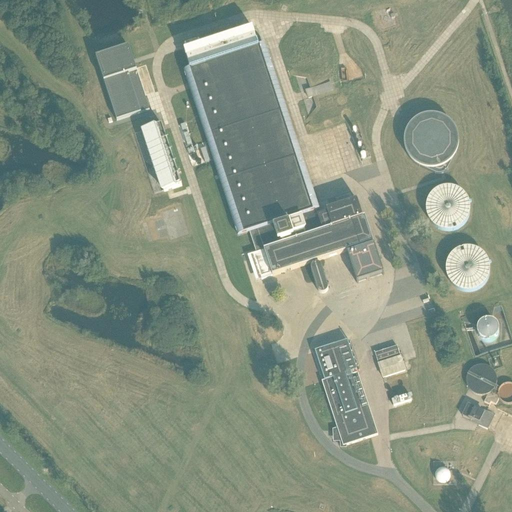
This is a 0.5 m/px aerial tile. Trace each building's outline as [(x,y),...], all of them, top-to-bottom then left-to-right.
[(261,280),(373,243),(365,218),(363,219),(357,201),(326,211),(327,213),(318,216),(316,211),(317,211),(263,47),(187,72),(241,236),(249,233),(256,253),(253,255),(261,280)] [(148,111),(127,50),(97,61),(117,121),(148,111)] [(339,81),(346,80),(346,69),(338,69),(339,81)] [(306,98),(331,90),(329,83),(304,91),(306,98)] [(183,188),(162,125),(142,131),(164,195),(183,188)] [(369,164),(365,165),(369,186),(374,185),(369,164)] [(470,216),(470,210),(470,205),(467,199),(464,195),(459,191),(454,189),(448,188),(442,189),(437,191),(433,195),(429,199),(427,205),(426,210),(427,216),(429,221),(433,226),(437,230),(442,232),(448,233),(454,232),(459,230),(464,226),(467,221),(470,216)] [(160,221),(154,222),(156,237),(163,236),(160,221)] [(383,274),(374,245),(348,254),(357,282),(383,274)] [(489,277),(490,271),(489,265),(487,260),(484,255),(479,252),(474,249),(468,249),(462,249),(456,252),(452,255),(448,260),(446,265),(445,271),(446,277),(448,282),(452,287),(457,290),(462,293),(468,293),(474,293),(479,290),(484,287),(487,282),(489,277)] [(315,266),(313,268),(312,270),(312,272),(315,280),(317,289),(319,292),(321,293),(323,293),(325,292),(328,291),(328,288),(327,285),(325,277),(322,269),(321,267),(319,265),(317,265),(315,266)] [(403,320),(430,314),(422,276),(413,277),(416,291),(419,290),(423,308),(401,312),(403,320)] [(490,318),(502,318),(502,309),(490,309),(490,318)] [(474,327),(474,319),(462,319),(463,328),(474,327)] [(499,336),(499,332),(499,329),(497,325),(494,323),(490,322),(487,322),(483,323),(480,325),(478,329),(477,332),(478,336),(480,339),(483,342),(487,343),(490,343),(494,342),(497,339),(499,336)] [(342,447),(377,436),(347,342),(316,352),(325,381),(322,382),(342,447)] [(400,357),(397,347),(375,354),(378,364),(377,364),(382,380),(406,372),(401,357),(400,357)] [(484,366),(482,366),(479,366),(477,366),(475,367),(472,369),(470,371),(469,372),(467,376),(467,378),(466,381),(466,384),(467,386),(468,388),(470,391),(472,393),(474,394),(476,395),(478,396),(481,396),(483,396),(486,396),(487,395),(488,395),(489,394),(491,394),(493,392),(494,390),(495,387),(496,385),(497,382),(497,379),(496,376),(495,374),(494,372),(493,370),(491,369),(489,367),(487,366),(484,366)] [(511,385),(509,385),(505,386),(501,388),(499,391),(498,395),(499,398),(499,399),(501,402),(505,404),(509,405),(511,404),(511,385)] [(496,406),(499,399),(499,398),(498,398),(497,398),(494,397),(495,395),(491,394),(489,394),(488,395),(484,403),(489,406),(489,405),(491,403),(496,406)] [(411,401),(410,395),(392,401),(393,407),(411,401)] [(488,431),(495,417),(468,404),(461,418),(488,431)]
